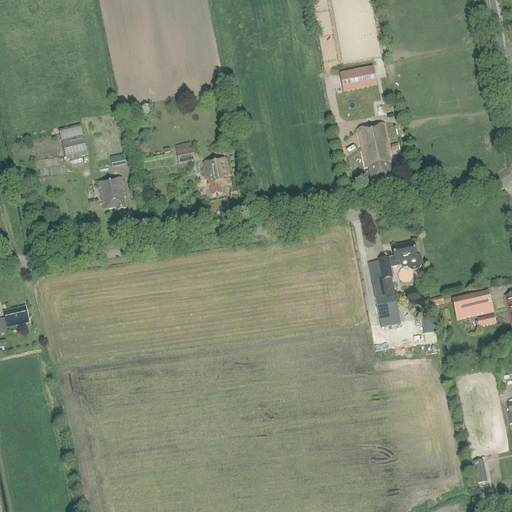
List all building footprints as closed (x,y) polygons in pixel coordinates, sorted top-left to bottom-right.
[(373,67),(339,74),(343,94),(377,87),(373,67)] [(371,181),(392,176),(387,156),(391,155),(385,124),(357,130),(366,169),(368,168),(371,181)] [(59,131),(66,161),(87,156),(80,126),(59,131)] [(179,164),(195,161),(191,143),(175,147),(179,164)] [(392,153),(400,151),(398,144),(391,146),(392,153)] [(113,156),(113,165),(124,165),(123,155),(113,156)] [(43,173),(64,173),(64,158),(43,158),(43,173)] [(226,159),(203,164),(206,180),(208,180),(209,184),(206,184),(207,186),(210,186),(211,197),(221,195),(220,188),(231,185),(226,159)] [(122,179),(98,184),(103,205),(102,205),(104,212),(116,209),(117,212),(126,210),(124,199),(126,199),(122,179)] [(392,248),(394,257),(388,259),(391,269),(401,267),(404,268),(407,268),(413,271),(420,270),(423,264),(421,257),(419,256),(417,256),(414,243),(392,248)] [(391,279),(393,279),(391,269),(388,259),(388,258),(378,261),(378,262),(367,264),(371,280),(377,312),(397,308),(391,279)] [(457,322),(493,313),(488,292),(452,301),(457,322)] [(431,300),(434,312),(445,310),(442,298),(431,300)] [(0,328),(2,335),(16,332),(15,327),(29,324),(25,308),(4,313),(5,320),(0,321),(0,328)] [(495,324),(493,316),(477,320),(479,328),(495,324)] [(422,321),(422,333),(432,333),(431,320),(422,321)] [(489,376),(458,382),(461,395),(492,388),(489,376)] [(487,482),(483,461),(474,463),(478,484),(487,482)]
